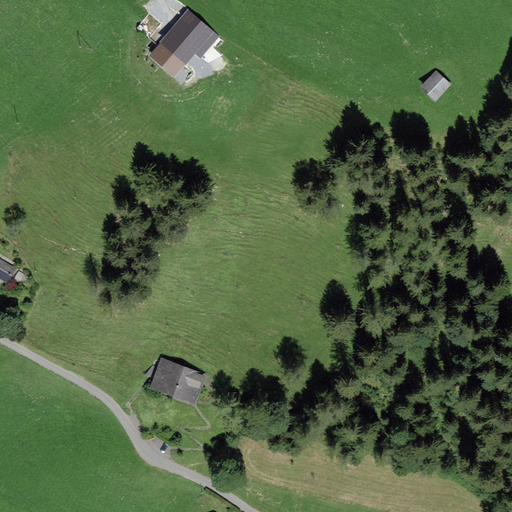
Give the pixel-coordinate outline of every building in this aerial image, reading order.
[(148,12),(138,29),(154,38),(163,21),(148,12)] [(193,51),(173,34),(155,54),(175,71),(193,51)] [(425,87),(436,97),(447,85),(437,75),(425,87)] [(0,268),(1,267),(12,274),(15,269),(4,262),(0,259),(0,268)] [(192,396),(200,376),(166,363),(158,383),(192,396)] [(171,416),(161,430),(175,440),(185,425),(171,416)]
